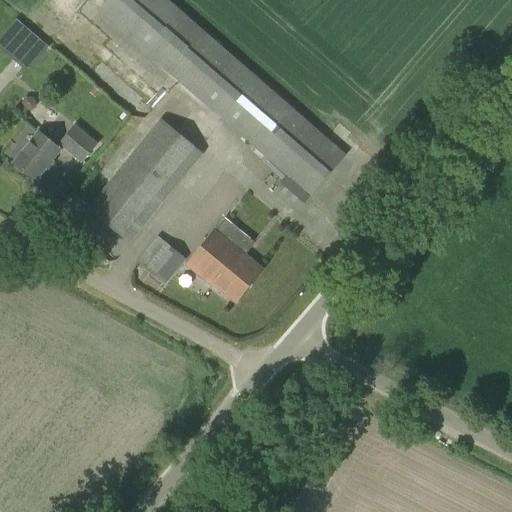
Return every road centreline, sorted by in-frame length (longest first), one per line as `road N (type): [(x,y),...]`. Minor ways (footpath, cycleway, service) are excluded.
road 1 (unclassified): [(294,338),(511,82)]
road 2 (unclassified): [(263,372),(0,229)]
road 3 (unclassified): [(511,453),(294,338)]
road 4 (unclassified): [(143,511),(263,372)]
